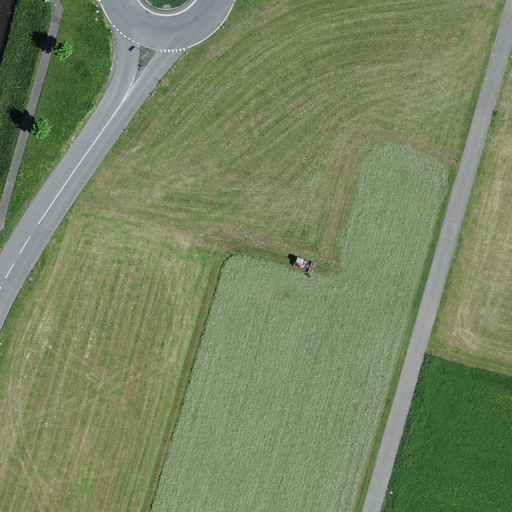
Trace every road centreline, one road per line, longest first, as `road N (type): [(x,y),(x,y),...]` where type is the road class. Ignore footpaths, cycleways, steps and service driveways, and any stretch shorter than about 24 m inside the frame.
road 1 (residential): [(370,511),(511,7)]
road 2 (tertiary): [(159,33),(0,292)]
